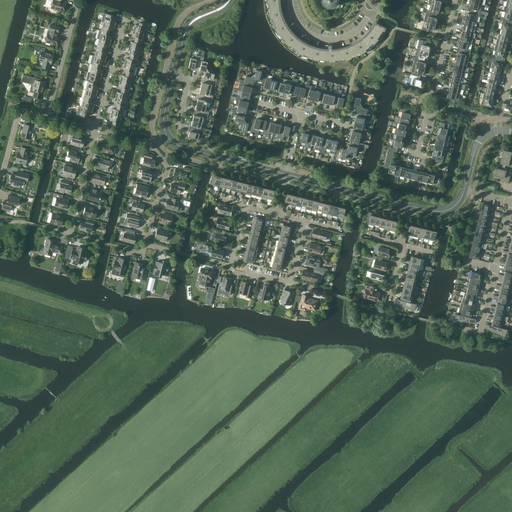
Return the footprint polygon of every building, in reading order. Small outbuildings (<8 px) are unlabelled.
[(47,0),(52,1),(52,2),(51,3),(50,5),(51,6),(51,8),(53,9),(53,11),(55,11),(57,10),(63,12),(66,3),(59,1),(59,0),(47,0)] [(302,42),(300,40),(298,39),(296,37),(294,36),(293,34),(291,32),(289,30),(287,27),(286,24),(284,21),(283,18),(282,15),(281,12),(280,9),(279,6),(279,3),(279,0),(268,0),(268,2),(268,3),(270,3),(270,5),(270,7),(270,9),(271,11),(271,13),(270,13),(270,14),(271,17),(271,19),(273,19),(277,28),(275,28),(278,32),(279,34),(280,33),(281,35),(282,36),(284,38),(285,39),(286,41),(285,42),(287,44),(289,45),(290,46),(291,45),(292,46),(294,47),(295,49),(297,50),(299,51),(298,52),(300,53),(304,55),(304,54),(306,55),(308,55),(310,56),(311,57),(313,57),(313,59),(319,61),(329,62),(337,62),(346,60),(352,58),(352,57),(360,53),(361,54),(367,51),(366,49),(373,43),(374,45),(379,39),(378,38),(383,31),(385,32),(387,28),(376,23),(375,26),(372,29),(370,32),(368,35),(365,37),(362,40),(360,42),(357,43),(354,45),(350,47),(347,48),(344,49),(342,49),(340,50),(338,50),(336,50),(334,50),(332,50),(332,45),(326,45),(326,50),(324,50),(320,49),(317,49),(314,48),(311,47),(308,45),(305,44),(302,42)] [(480,14),(482,5),(469,2),(468,4),(471,4),(469,11),(480,14)] [(440,11),(441,7),(430,5),(429,10),(427,10),(426,13),(436,15),(436,12),(439,13),(440,11)] [(479,17),(480,14),(469,11),(468,14),(467,13),(466,17),(464,17),(464,19),(474,21),(476,16),(479,17)] [(511,19),(511,13),(505,12),(506,12),(505,12),(503,18),(501,17),(500,20),(503,21),(509,22),(510,19),(511,19)] [(438,19),(435,18),(436,15),(426,13),(424,21),(426,22),(437,24),(438,21),(437,21),(438,19)] [(106,14),(104,22),(114,25),(116,20),(112,19),(113,16),(106,14)] [(473,27),(474,21),(464,19),(463,20),(465,21),(465,25),(473,27)] [(509,25),(509,22),(503,21),(500,30),(502,30),(511,32),(511,26),(509,25)] [(113,31),(114,25),(104,22),(101,31),(109,33),(110,30),(113,31)] [(135,25),(133,30),(144,33),(146,28),(148,29),(149,24),(142,22),(142,23),(139,23),(138,25),(135,25)] [(436,28),(437,24),(426,22),(425,27),(422,27),(422,30),(429,32),(430,29),(435,30),(435,28),(436,28)] [(57,45),(58,44),(58,42),(58,41),(59,38),(56,37),(57,33),(58,33),(60,27),(50,25),(48,30),(51,31),(50,36),(47,35),(45,42),(57,45)] [(475,27),(473,27),(465,25),(464,28),(461,28),(461,30),(471,32),(472,32),(474,33),(475,27)] [(111,36),(109,36),(109,33),(101,31),(99,30),(98,30),(99,30),(98,33),(98,35),(97,38),(96,38),(96,39),(99,39),(110,42),(111,36)] [(144,33),(133,30),(132,36),(135,37),(134,40),(142,42),(144,33)] [(470,38),(472,32),(471,32),(461,30),(460,32),(463,32),(462,36),(470,38)] [(509,37),(501,35),(498,34),(497,39),(508,42),(509,37)] [(108,48),(110,42),(99,39),(97,48),(104,50),(105,47),(108,48)] [(431,46),(428,46),(429,42),(419,39),(417,49),(419,49),(430,52),(431,49),(430,49),(431,46)] [(507,47),(508,42),(497,39),(495,45),(507,47)] [(140,50),(142,42),(134,40),(134,42),(130,41),(129,47),(140,50)] [(467,49),(469,43),(458,41),(458,43),(460,43),(459,47),(460,47),(459,50),(470,53),(471,50),(467,49)] [(33,45),(32,49),(36,50),(35,54),(40,55),(39,59),(44,61),(42,68),(48,70),(50,64),(51,64),(53,54),(44,52),(45,48),(39,47),(33,45)] [(505,53),(507,47),(495,45),(494,50),(495,50),(497,50),(497,51),(505,53)] [(140,50),(129,47),(127,53),(131,54),(130,56),(137,58),(140,50)] [(104,52),(104,50),(97,48),(95,56),(105,59),(107,53),(104,52)] [(429,56),(430,52),(419,49),(418,55),(415,54),(415,57),(425,60),(425,57),(428,58),(428,55),(429,56)] [(470,53),(459,50),(458,57),(455,56),(455,58),(468,61),(470,53)] [(504,58),(505,53),(497,51),(497,50),(495,50),(494,55),(491,55),(490,58),(500,60),(501,57),(504,58)] [(104,65),(105,59),(95,56),(92,55),(90,64),(92,64),(100,66),(101,64),(104,65)] [(196,71),(200,56),(196,55),(195,59),(191,58),(188,68),(192,69),(192,70),(196,71)] [(135,67),(137,58),(130,56),(129,59),(126,58),(124,64),(135,67)] [(204,57),(200,56),(196,71),(200,72),(200,71),(202,71),(203,73),(207,70),(206,67),(207,62),(203,61),(204,57)] [(426,66),(426,63),(424,63),(425,60),(415,57),(413,66),(426,69),(427,66),(426,66)] [(468,61),(455,58),(454,60),(457,60),(456,64),(467,67),(468,61)] [(499,63),(500,60),(490,58),(489,61),(492,62),(491,68),(493,68),(493,67),(501,70),(502,64),(499,63)] [(99,69),(100,66),(92,64),(90,73),(101,76),(103,70),(99,69)] [(135,67),(124,64),(123,70),(126,70),(125,73),(133,75),(135,67)] [(467,67),(456,64),(455,68),(453,67),(452,69),(465,72),(467,67)] [(425,73),(426,69),(413,66),(410,74),(420,77),(421,74),(424,75),(424,73),(425,73)] [(465,72),(452,69),(452,71),(454,72),(453,75),(462,77),(464,78),(465,72)] [(209,73),(207,70),(203,73),(204,74),(203,76),(202,75),(201,79),(216,83),(217,80),(217,79),(213,78),(214,74),(213,74),(213,73),(213,72),(212,71),(211,71),(210,72),(210,73),(209,73)] [(263,82),(265,74),(266,71),(262,70),(262,71),(256,70),(255,74),(253,76),(255,80),(257,79),(258,80),(258,81),(261,82),(262,83),(263,82)] [(99,81),(101,76),(90,73),(88,72),(86,81),(88,81),(95,83),(96,81),(99,81)] [(131,84),(133,75),(125,73),(125,76),(121,75),(120,81),(131,84)] [(269,89),(273,76),(265,74),(263,82),(262,83),(263,84),(262,86),(264,86),(264,88),(269,89)] [(420,80),(420,77),(410,74),(410,78),(412,78),(411,84),(410,85),(414,85),(418,86),(418,87),(421,87),(423,83),(422,83),(422,80),(420,80)] [(45,83),(36,80),(36,78),(23,75),(21,80),(34,84),(32,90),(34,91),(33,91),(35,91),(33,98),(40,100),(41,96),(42,96),(45,86),(44,86),(45,83)] [(254,81),(255,80),(253,76),(250,77),(246,76),(245,80),(240,79),(240,82),(251,85),(252,84),(253,84),(254,81)] [(277,90),(280,78),(273,76),(269,89),(275,90),(275,89),(277,90)] [(284,93),(286,84),(282,83),(283,79),(280,78),(277,90),(279,90),(278,91),(284,93)] [(216,85),(216,83),(201,79),(200,83),(201,84),(200,88),(210,90),(211,86),(215,87),(216,85)] [(291,93),(295,82),(292,81),(287,80),(286,84),(284,93),(289,94),(290,93),(291,93)] [(463,83),(460,83),(449,80),(449,82),(451,83),(450,86),(461,89),(463,83)] [(95,86),(95,83),(88,81),(86,90),(97,93),(98,87),(95,86)] [(128,92),(131,84),(120,81),(118,86),(122,87),(121,90),(128,92)] [(251,87),(251,85),(240,82),(239,86),(243,87),(242,91),(251,93),(252,88),(251,87)] [(298,96),(301,88),(297,86),(298,82),(295,82),(291,93),(293,94),(293,95),(298,96)] [(306,97),(309,85),(306,85),(305,89),(301,88),(298,96),(304,98),(304,97),(306,97)] [(313,100),(315,91),(311,90),(312,86),(309,85),(306,97),(308,98),(308,99),(313,100)] [(461,89),(450,86),(450,90),(447,89),(447,91),(460,94),(461,89)] [(321,101),(324,89),(316,87),(315,91),(313,100),(318,101),(319,100),(321,101)] [(209,95),(210,90),(200,88),(199,92),(198,92),(197,96),(212,100),(213,96),(209,95)] [(328,104),(330,95),(326,94),(327,90),(326,90),(324,89),(321,101),(322,101),(322,102),(328,104)] [(95,98),(97,93),(86,90),(83,98),(91,100),(92,97),(95,98)] [(126,100),(128,92),(121,90),(120,93),(117,92),(115,97),(126,100)] [(249,98),(251,93),(242,91),(238,90),(236,97),(248,100),(248,98),(249,98)] [(460,94),(447,91),(446,93),(449,94),(448,98),(447,100),(458,103),(460,94)] [(335,104),(338,93),(335,92),(334,96),(330,95),(328,104),(333,105),(333,104),(335,104)] [(341,93),(338,93),(335,104),(337,105),(337,106),(342,108),(345,99),(340,98),(341,93)] [(356,107),(357,108),(362,105),(360,103),(361,99),(357,97),(358,93),(355,93),(351,107),(354,107),(354,106),(356,107)] [(212,100),(197,96),(196,100),(197,100),(196,104),(206,107),(207,102),(211,103),(212,100)] [(124,109),(126,100),(115,97),(114,103),(117,104),(116,107),(124,109)] [(247,102),(248,100),(236,97),(235,100),(239,101),(238,105),(247,108),(248,102),(247,102)] [(90,103),(91,100),(83,98),(81,106),(92,109),(94,104),(90,103)] [(492,106),(493,101),(485,99),(483,98),(481,107),(487,109),(488,106),(492,106)] [(205,111),(206,107),(196,104),(195,108),(194,108),(193,112),(208,116),(209,112),(205,111)] [(246,113),(247,108),(238,105),(237,109),(233,108),(233,109),(232,112),(244,115),(245,113),(246,113)] [(363,108),(362,105),(357,108),(358,110),(357,112),(358,113),(358,115),(370,118),(370,116),(370,115),(366,114),(367,109),(363,108)] [(91,115),(92,109),(81,106),(79,115),(86,117),(87,114),(91,115)] [(122,117),(124,109),(116,107),(116,109),(112,109),(111,114),(122,117)] [(402,112),(401,118),(412,120),(413,118),(410,118),(411,114),(407,113),(407,110),(401,108),(400,112),(402,112)] [(208,116),(193,112),(192,116),(193,116),(192,120),(202,123),(203,119),(207,120),(208,116)] [(244,116),(244,115),(232,112),(232,115),(236,116),(234,120),(239,121),(240,124),(245,121),(244,119),(245,117),(244,116)] [(119,126),(122,117),(111,114),(109,120),(113,121),(112,124),(119,126)] [(369,121),(370,118),(358,115),(357,116),(356,116),(355,122),(364,124),(365,120),(369,121)] [(412,122),(412,120),(401,118),(399,117),(397,123),(399,123),(408,125),(409,122),(412,122)] [(259,129),(261,120),(256,119),(256,120),(254,119),(253,121),(252,122),(253,123),(251,131),(258,133),(259,129)] [(437,125),(436,126),(450,130),(452,121),(442,119),(441,121),(440,125),(437,125)] [(202,123),(192,120),(191,125),(190,124),(189,128),(204,132),(205,129),(205,128),(201,127),(202,123)] [(267,121),(261,120),(259,129),(263,130),(262,134),(265,135),(268,123),(267,122),(267,121)] [(253,123),(252,122),(251,123),(248,122),(247,123),(246,123),(245,121),(240,124),(242,126),(241,131),(246,132),(247,130),(251,131),(253,123)] [(38,124),(32,122),(30,126),(24,124),(20,136),(30,139),(33,127),(37,128),(38,124)] [(274,132),(276,124),(270,122),(270,123),(268,123),(265,135),(268,136),(270,131),(274,132)] [(363,128),(364,124),(355,122),(353,127),(354,127),(354,129),(366,132),(367,130),(367,129),(363,128)] [(407,129),(408,125),(399,123),(398,129),(409,131),(410,130),(407,129)] [(281,125),(276,124),(274,132),(278,134),(277,138),(278,138),(280,138),(283,127),(281,126),(281,125)] [(285,127),(283,127),(280,138),(283,139),(284,135),(288,136),(291,127),(285,126),(285,127)] [(449,135),(450,130),(436,126),(436,128),(439,129),(438,133),(449,135)] [(204,132),(189,128),(188,132),(189,133),(188,137),(198,139),(199,135),(203,136),(204,132)] [(409,131),(398,129),(396,128),(394,134),(397,134),(405,136),(406,133),(409,133),(409,131)] [(366,132),(354,129),(354,131),(352,131),(351,136),(360,138),(361,134),(365,135),(366,132)] [(84,140),(78,138),(79,135),(70,133),(69,136),(72,137),(71,144),(82,147),(84,140)] [(304,147),(307,148),(310,136),(309,135),(309,134),(303,133),(301,142),(305,143),(304,147)] [(447,141),(449,135),(438,133),(437,136),(434,136),(434,137),(445,140),(447,141)] [(404,140),(405,136),(397,134),(395,140),(407,143),(407,141),(404,140)] [(316,145),(318,136),(312,135),(312,136),(310,136),(307,148),(311,148),(312,144),(316,145)] [(318,136),(316,145),(315,149),(320,151),(322,151),(325,139),(323,139),(323,138),(318,136)] [(359,143),(360,138),(351,136),(350,142),(351,142),(350,144),(362,147),(363,145),(363,144),(359,143)] [(444,146),(445,140),(434,137),(433,139),(436,140),(435,144),(444,146)] [(330,149),(333,140),(327,139),(327,140),(325,139),(322,151),(325,152),(326,148),(330,149)] [(407,143),(395,140),(393,139),(391,148),(398,150),(398,147),(402,148),(403,144),(406,144),(407,143)] [(333,140),(330,149),(329,153),(336,155),(339,147),(340,146),(339,145),(340,143),(338,143),(338,142),(333,140)] [(112,154),(114,146),(103,143),(103,145),(102,146),(101,148),(102,149),(101,151),(112,154)] [(362,147),(350,144),(350,146),(349,145),(348,148),(346,149),(349,154),(352,158),(355,156),(357,149),(361,150),(362,147)] [(444,146),(435,144),(434,147),(431,147),(431,149),(445,152),(446,146),(444,146)] [(341,147),(340,146),(339,147),(336,155),(335,160),(345,162),(347,155),(349,154),(346,149),(345,150),(343,149),(344,148),(341,147)] [(15,161),(26,164),(28,156),(26,155),(28,149),(22,147),(20,154),(17,153),(15,161)] [(397,152),(398,150),(391,148),(390,150),(388,150),(386,159),(392,161),(394,152),(397,152)] [(503,148),(494,181),(511,185),(511,150),(509,149),(503,148)] [(69,160),(78,163),(80,155),(75,154),(76,151),(69,149),(67,157),(70,157),(69,160)] [(445,152),(431,149),(430,150),(433,151),(432,155),(436,156),(436,159),(442,161),(445,152)] [(153,168),(155,160),(150,159),(151,155),(145,153),(144,157),(144,158),(142,165),(153,168)] [(98,160),(96,167),(108,170),(110,160),(103,158),(102,162),(98,160)] [(394,174),(397,163),(395,162),(394,165),(391,164),(392,161),(386,159),(384,167),(389,168),(388,173),(394,174)] [(74,179),(76,171),(70,170),(71,167),(65,165),(62,175),(67,177),(66,180),(72,181),(73,178),(74,179)] [(405,177),(408,166),(406,165),(405,168),(402,167),(400,176),(405,177)] [(175,168),(174,175),(185,178),(187,172),(189,172),(190,168),(184,167),(183,170),(175,168)] [(154,178),(155,172),(140,168),(139,172),(142,173),(140,179),(143,180),(147,181),(150,182),(151,177),(154,178)] [(416,180),(419,168),(417,168),(416,171),(413,170),(411,178),(416,180)] [(29,175),(19,172),(17,171),(15,176),(12,175),(12,174),(11,174),(11,175),(10,176),(10,178),(10,179),(9,182),(13,183),(12,185),(13,186),(15,186),(16,186),(17,184),(21,186),(22,182),(24,183),(25,181),(27,182),(29,175)] [(427,182),(430,171),(428,171),(427,173),(424,173),(422,181),(427,182)] [(432,171),(430,171),(427,182),(433,184),(434,179),(439,181),(441,174),(436,172),(435,175),(431,174),(432,171)] [(94,174),(92,182),(99,184),(99,185),(103,186),(106,177),(94,174)] [(220,187),(222,177),(217,176),(215,181),(213,182),(212,182),(212,183),(212,184),(213,185),(214,185),(220,187)] [(70,194),(72,187),(66,185),(67,182),(61,181),(60,184),(61,184),(59,191),(70,194)] [(171,184),(169,191),(179,194),(180,190),(184,190),(185,184),(179,183),(178,186),(171,184)] [(134,194),(146,197),(149,187),(137,184),(134,194)] [(251,195),(254,185),(249,184),(246,193),(246,194),(251,195)] [(90,188),(88,198),(99,202),(102,192),(90,188)] [(66,210),(68,200),(62,199),(62,196),(53,194),(53,196),(56,197),(54,207),(66,210)] [(291,205),(293,195),(288,194),(285,203),(291,205)] [(20,198),(11,196),(9,195),(7,202),(3,201),(3,203),(2,203),(2,204),(1,209),(10,211),(11,206),(14,206),(15,202),(19,203),(20,198)] [(167,200),(165,207),(169,208),(169,209),(172,210),(173,209),(175,210),(175,211),(179,212),(181,204),(182,201),(178,200),(172,198),(172,201),(167,200)] [(130,199),(130,201),(129,203),(133,204),(131,210),(142,213),(144,205),(136,203),(136,200),(130,199)] [(234,212),(235,208),(220,204),(220,205),(218,212),(231,215),(232,211),(234,212)] [(492,206),(483,204),(481,209),(491,212),(492,206)] [(86,205),(83,215),(95,218),(97,209),(86,205)] [(346,209),(340,207),(338,215),(337,217),(343,218),(345,218),(346,218),(346,217),(347,217),(346,216),(346,215),(344,214),(346,209)] [(50,223),(61,226),(64,216),(52,213),(50,223)] [(160,215),(158,222),(161,223),(165,224),(166,224),(170,225),(172,215),(166,213),(165,216),(160,215)] [(126,225),(138,228),(140,222),(138,221),(139,218),(127,214),(126,219),(128,219),(126,225)] [(375,224),(376,216),(371,215),(370,220),(368,221),(367,221),(366,222),(366,223),(366,224),(367,224),(369,224),(374,226),(375,224)] [(255,216),(253,223),(265,226),(267,219),(264,219),(264,220),(258,218),(258,217),(255,216)] [(217,227),(229,230),(230,226),(229,226),(230,221),(218,218),(216,223),(218,223),(217,227)] [(81,222),(79,229),(90,232),(92,225),(93,226),(94,222),(87,221),(87,224),(81,222)] [(265,226),(253,223),(252,228),(261,231),(264,231),(265,226)] [(171,232),(161,229),(157,228),(154,238),(166,241),(168,235),(170,236),(171,232)] [(228,236),(221,234),(221,232),(214,230),(209,229),(209,231),(214,233),(212,240),(226,244),(228,236)] [(328,233),(325,232),(314,229),(313,236),(326,240),(328,233)] [(437,232),(431,230),(429,240),(434,241),(436,241),(437,241),(438,241),(438,240),(438,239),(437,238),(436,237),(437,232)] [(122,241),(134,244),(136,236),(134,236),(135,233),(126,231),(125,234),(124,233),(122,241)] [(55,241),(46,239),(43,253),(51,255),(52,252),(60,254),(62,246),(54,244),(55,241)] [(213,248),(213,247),(214,245),(206,243),(205,246),(209,247),(208,251),(212,252),(211,256),(222,259),(224,251),(213,248)] [(325,247),(322,246),(318,245),(318,244),(318,245),(311,243),(309,251),(323,255),(325,247)] [(379,246),(379,248),(378,248),(378,249),(377,251),(377,253),(377,255),(389,258),(390,254),(389,254),(390,249),(386,248),(386,247),(385,247),(384,247),(383,247),(379,246)] [(86,249),(77,247),(76,251),(72,250),(70,258),(73,259),(72,263),(77,265),(78,262),(82,263),(83,259),(85,260),(87,254),(85,253),(86,249)] [(319,265),(321,259),(308,256),(306,260),(307,260),(306,264),(315,267),(316,264),(319,265)] [(388,263),(376,259),(376,257),(373,256),(372,259),(375,259),(373,268),(386,271),(388,263)] [(424,259),(421,259),(412,256),(410,260),(410,262),(423,265),(424,259)] [(123,277),(127,260),(116,257),(114,263),(113,262),(112,267),(113,267),(111,274),(123,277)] [(156,261),(153,274),(159,276),(160,274),(166,275),(169,263),(163,261),(163,260),(162,263),(156,261)] [(422,270),(423,265),(410,262),(410,260),(408,260),(407,262),(410,263),(409,267),(422,270)] [(511,264),(506,263),(506,262),(503,261),(503,264),(505,265),(504,269),(511,270),(511,264)] [(144,283),(147,270),(148,269),(143,268),(144,265),(136,262),(135,268),(134,267),(131,277),(140,279),(140,282),(144,283)] [(282,271),(283,264),(274,262),(272,267),(279,269),(278,270),(282,271)] [(420,275),(422,270),(409,267),(408,271),(405,270),(404,273),(407,273),(407,272),(417,275),(420,275)] [(200,284),(199,286),(205,287),(205,285),(209,286),(210,280),(211,280),(213,271),(209,270),(202,268),(200,274),(199,276),(202,277),(201,279),(200,284)] [(314,273),(304,270),(302,279),(316,282),(318,274),(323,276),(324,272),(314,270),(314,273)] [(383,281),(384,278),(385,275),(371,272),(370,277),(374,279),(374,280),(378,281),(378,280),(383,281)] [(420,275),(417,275),(407,272),(407,273),(406,277),(416,280),(419,281),(419,280),(419,279),(420,277),(420,275),(420,276),(420,275)] [(149,277),(146,290),(152,291),(155,279),(149,277)] [(228,293),(229,293),(232,294),(234,286),(231,285),(232,279),(224,277),(221,287),(220,287),(219,291),(220,292),(227,294),(228,293)] [(250,283),(242,281),(239,293),(247,295),(246,297),(250,298),(253,286),(250,285),(250,283)] [(405,283),(405,281),(402,281),(402,283),(405,284),(403,288),(413,290),(415,285),(405,283)] [(479,285),(469,282),(467,282),(466,287),(468,288),(478,290),(478,291),(480,292),(481,289),(478,289),(479,285)] [(273,287),(264,285),(263,289),(260,288),(257,298),(262,299),(262,298),(269,300),(273,287)] [(501,287),(502,286),(499,285),(498,288),(501,288),(500,292),(509,295),(511,289),(501,287)] [(378,301),(380,295),(380,292),(376,291),(377,288),(370,286),(367,286),(366,290),(366,289),(365,293),(364,293),(363,295),(364,296),(364,297),(378,301)] [(208,292),(207,299),(211,300),(213,293),(215,288),(209,287),(208,292)] [(294,294),(290,293),(290,292),(284,290),(280,303),(291,305),(294,294)] [(476,295),(467,293),(465,292),(463,297),(475,300),(475,299),(476,295)] [(309,296),(303,295),(300,303),(302,303),(300,309),(305,310),(306,308),(315,310),(318,301),(308,299),(309,296)] [(475,302),(477,302),(478,300),(475,299),(475,300),(463,297),(461,303),(474,306),(475,302)] [(417,302),(412,301),(413,301),(411,300),(411,301),(401,299),(401,300),(395,299),(394,302),(413,311),(416,304),(417,302)] [(474,306),(461,303),(461,302),(460,308),(473,311),(472,312),(475,313),(475,310),(473,310),(474,306)] [(496,308),(496,307),(494,306),(493,309),(496,309),(495,313),(504,316),(505,310),(496,308)] [(471,316),(472,312),(473,311),(460,308),(458,313),(461,313),(461,314),(470,316),(471,316)] [(470,318),(470,316),(461,314),(461,313),(458,313),(455,312),(455,314),(454,316),(451,316),(451,320),(454,321),(475,323),(476,319),(470,318)] [(504,316),(495,313),(494,317),(491,317),(490,319),(493,320),(493,319),(503,321),(505,321),(506,316),(504,316)] [(501,328),(501,326),(492,324),(492,326),(486,324),(485,328),(504,337),(508,330),(501,328)]
